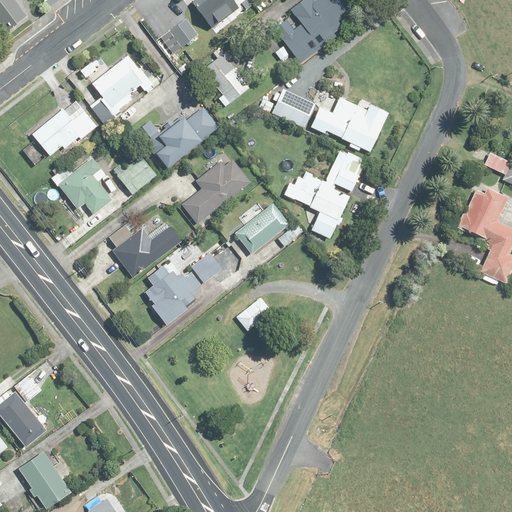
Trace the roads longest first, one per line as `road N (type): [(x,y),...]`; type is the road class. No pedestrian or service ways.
road 1 (residential): [(412,0),(442,39),(454,77),(257,511)]
road 2 (primary): [(210,511),(0,221)]
road 3 (residential): [(0,85),(109,0)]
